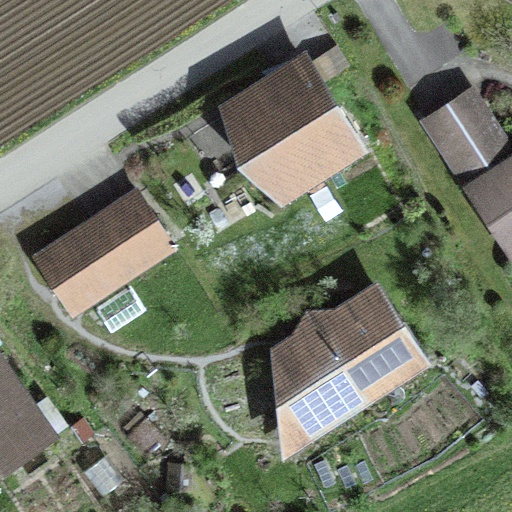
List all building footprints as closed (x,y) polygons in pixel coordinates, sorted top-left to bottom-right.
[(303,64),(230,110),(279,188),(352,141),(303,64)] [(511,157),(469,185),(511,252),(511,157)] [(139,192),(89,225),(121,275),(172,243),(139,192)] [(70,307),(121,275),(89,225),(38,257),(70,307)] [(312,331),(281,351),(285,394),(322,416),(417,357),(396,324),(375,291),(343,311),(311,315),(312,331)] [(0,462),(3,467),(50,433),(0,360),(0,462)]
